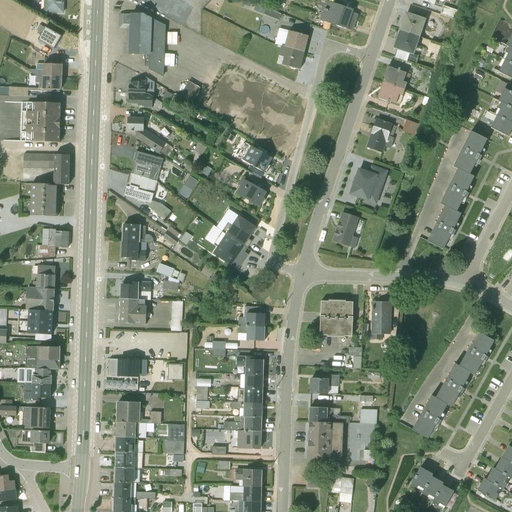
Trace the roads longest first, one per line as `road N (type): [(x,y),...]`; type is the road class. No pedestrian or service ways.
road 1 (secondary): [(97,0),(81,468)]
road 2 (residential): [(370,59),(328,45),(323,57),(272,263),(301,274)]
road 3 (residential): [(282,511),(287,360),(301,274)]
road 4 (residential): [(301,274),(370,59)]
road 5 (unknown): [(486,292),(398,433)]
road 6 (residential): [(397,276),(450,147)]
road 7 (residential): [(511,375),(463,463),(441,451)]
